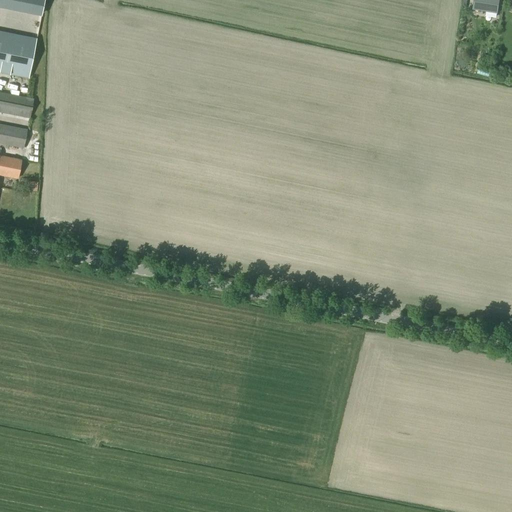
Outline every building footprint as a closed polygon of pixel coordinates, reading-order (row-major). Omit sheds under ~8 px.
[(0,0),(0,7),(41,16),(43,0),(0,0)] [(474,0),(473,9),(497,13),(499,0),(474,0)] [(0,32),(0,73),(29,79),(37,40),(36,40),(0,32)] [(0,113),(30,119),(33,99),(0,92),(0,113)] [(0,124),(0,144),(23,149),(27,130),(0,124)] [(0,176),(17,179),(21,160),(0,155),(0,176)]
